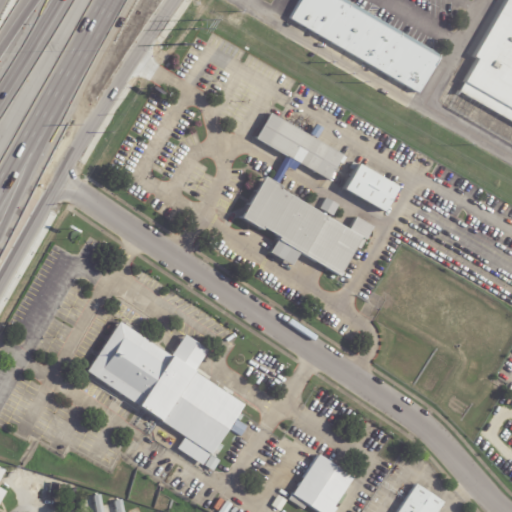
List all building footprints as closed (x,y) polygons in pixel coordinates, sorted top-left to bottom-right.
[(433,51),(413,86),(286,12),(293,0),(348,0),(434,50),(433,51)] [(511,0),(511,125),(454,91),(467,69),(463,67),(502,0),(511,0)] [(334,165),(326,179),(298,163),(294,171),(287,167),(285,170),(277,185),(278,185),(276,188),(348,230),(355,217),(371,227),(363,241),(365,241),(360,249),(355,246),(338,276),(297,252),(290,265),(268,252),(276,239),(275,238),(276,236),(260,227),(259,229),(237,216),(261,175),(271,181),(285,156),(254,138),(269,113),(346,157),(342,164),(337,161),(334,165)] [(349,177),(357,164),(396,187),(382,212),(342,189),(349,177)] [(124,326),(169,356),(183,335),(206,350),(192,372),(242,405),(238,411),(244,416),(240,421),(234,417),(218,442),(224,446),(220,453),(214,449),(213,450),(218,453),(214,459),(219,462),(213,472),(204,466),(211,456),(208,455),(201,466),(177,450),(185,438),(84,372),(117,322),(124,326)] [(139,442),(130,458),(124,454),(133,439),(139,442)] [(330,464),(351,479),(332,507),(335,509),(332,511),(317,511),(308,506),(304,511),(288,500),(285,504),(275,497),(281,489),(291,496),(291,495),(290,494),(317,455),(330,464)] [(31,501),(30,501),(26,497),(43,475),(48,480),(31,501)] [(52,479),(71,486),(69,493),(49,486),(52,479)] [(396,511),(414,485),(441,503),(435,511),(396,511)] [(101,511),(98,494),(91,496),(94,511),(101,511)] [(113,511),(111,501),(119,499),(122,511),(113,511)]
